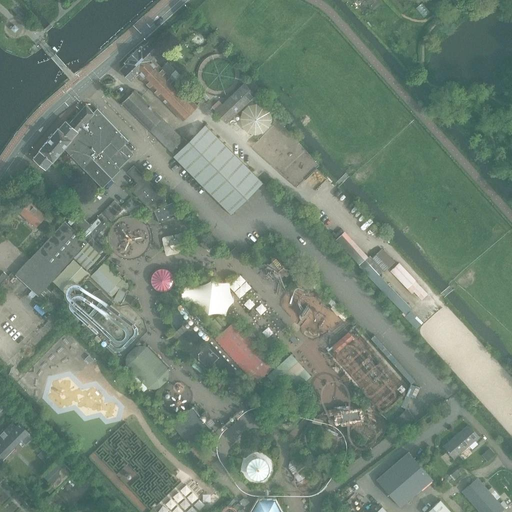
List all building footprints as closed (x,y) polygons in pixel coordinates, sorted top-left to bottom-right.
[(198,106),(169,76),(175,70),(167,62),(161,68),(158,65),(158,64),(154,60),(160,54),(149,43),(142,49),(141,47),(137,51),(133,55),(190,114),(198,106)] [(228,49),(222,43),(218,47),(224,53),(228,49)] [(190,114),(133,55),(129,59),(125,63),(127,64),(121,70),(131,80),(137,74),(182,121),(190,114)] [(226,123),(254,97),(255,95),(244,84),(215,111),(226,123)] [(134,90),(122,102),(150,130),(170,150),(182,138),(141,97),(134,90)] [(40,150),(33,158),(34,158),(39,163),(46,169),(51,163),(53,161),(64,148),(83,168),(102,188),(120,170),(118,169),(133,154),(124,145),(127,142),(125,141),(121,142),(117,139),(119,134),(118,133),(119,132),(110,123),(102,115),(97,109),(93,113),(86,105),(85,106),(69,124),(65,121),(59,129),(58,128),(50,137),(46,142),(41,148),(39,150),(40,150)] [(182,138),(170,150),(174,155),(173,157),(230,214),(231,215),(263,183),(256,176),(205,126),(187,144),(182,138)] [(165,199),(144,177),(133,166),(128,172),(133,177),(138,183),(131,190),(152,211),(159,204),(162,201),(165,199)] [(29,201),(19,212),(33,224),(42,232),(51,221),(32,204),(29,201)] [(111,221),(123,209),(114,201),(102,213),(111,221)] [(90,225),(80,216),(80,215),(75,221),(71,218),(68,222),(82,235),(89,227),(91,225),(90,225)] [(215,243),(191,218),(185,224),(205,244),(207,242),(211,247),(215,243)] [(103,249),(94,239),(108,224),(103,220),(93,231),(89,227),(82,235),(81,236),(87,242),(74,257),(87,270),(101,255),(99,253),(103,249)] [(43,291),(74,257),(87,242),(81,236),(70,227),(64,221),(30,259),(16,275),(38,296),(39,295),(42,298),(46,294),(43,291)] [(368,258),(352,240),(343,248),(359,266),(368,258)] [(382,249),(372,258),(372,259),(383,271),(384,272),(395,262),(382,249)] [(383,271),(372,259),(372,258),(370,256),(368,258),(359,266),(358,266),(362,271),(368,264),(379,275),(383,271)] [(68,295),(85,277),(88,274),(73,260),(62,272),(53,281),(68,295)] [(128,284),(102,261),(89,276),(113,299),(113,300),(121,304),(122,303),(121,302),(126,292),(127,292),(128,292),(128,291),(127,290),(126,290),(128,284)] [(412,310),(379,275),(368,264),(362,271),(375,285),(402,312),(401,314),(416,329),(422,323),(411,311),(412,310)] [(428,294),(415,280),(399,264),(392,270),(409,287),(422,300),(428,294)] [(186,289),(182,293),(182,299),(195,304),(201,307),(204,310),(207,313),(210,314),(213,314),(216,313),(218,314),(221,314),(223,316),(226,316),(227,311),(229,307),(231,303),(234,301),(234,299),(231,295),(230,290),(230,287),(230,283),(224,283),(220,282),(216,281),(212,280),(205,284),(198,286),(195,288),(190,289),(186,289)] [(64,295),(56,287),(52,291),(60,299),(64,295)] [(275,366),(261,351),(235,321),(234,321),(215,338),(246,373),(249,376),(255,383),(275,366)] [(169,369),(147,347),(140,345),(135,347),(128,354),(125,358),(127,367),(147,390),(152,391),(159,389),(167,382),(169,376),(169,369)] [(234,396),(236,392),(229,388),(227,392),(234,396)] [(211,430),(193,408),(194,407),(193,406),(192,407),(191,408),(176,421),(172,423),(193,448),(197,445),(212,432),(213,431),(212,430),(211,430)] [(0,457),(19,438),(24,443),(31,436),(18,422),(14,426),(12,423),(4,432),(5,433),(3,436),(1,435),(0,435),(0,457)] [(477,444),(474,440),(478,437),(468,425),(443,447),(453,458),(468,445),(472,449),(477,444)] [(487,461),(495,454),(489,448),(482,455),(487,461)] [(400,507),(432,479),(408,452),(376,480),(400,507)] [(459,475),(455,470),(451,474),(455,479),(459,475)] [(499,511),(504,509),(483,484),(477,478),(462,492),(479,511),(499,511)] [(282,511),(275,499),(258,499),(251,511),(282,511)] [(450,511),(440,500),(426,511),(450,511)]
